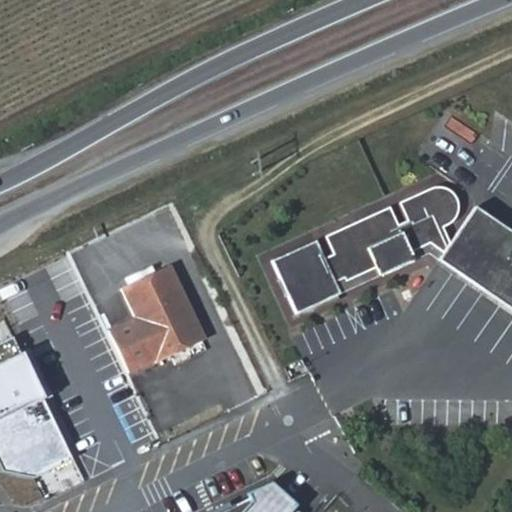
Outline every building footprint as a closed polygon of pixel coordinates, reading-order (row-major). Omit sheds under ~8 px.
[(428,245),(430,246),(443,225),(452,218),(457,205),(452,194),(442,189),(433,188),(398,204),(406,222),(398,226),(389,208),(324,237),(332,256),(324,260),(315,241),(272,261),(295,314),(338,294),(335,285),(428,245)] [(482,215),(473,208),(449,243),(443,225),(430,246),(442,254),(438,260),(448,267),(482,215)] [(511,310),(511,234),(482,215),(448,267),(511,310)] [(107,331),(126,372),(153,359),(154,361),(204,337),(168,264),(120,288),(133,318),(107,331)] [(38,336),(33,354),(60,408),(128,375),(126,372),(107,331),(95,308),(38,336)] [(26,341),(33,354),(38,336),(26,341)] [(299,511),(272,488),(223,511),(299,511)]
